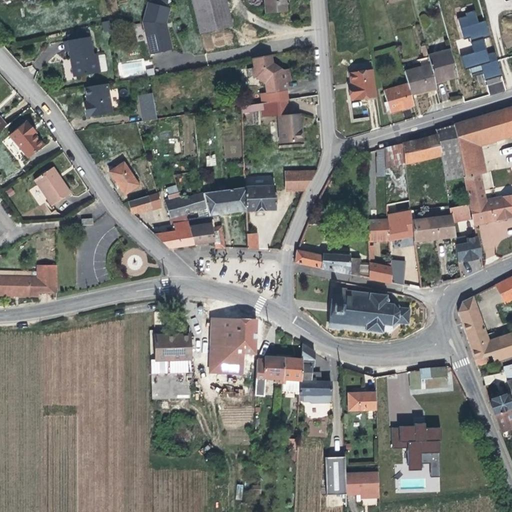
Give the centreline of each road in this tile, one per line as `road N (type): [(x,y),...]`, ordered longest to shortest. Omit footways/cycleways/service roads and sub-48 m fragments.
road 1 (residential): [(0,57),(119,213),(171,264)]
road 2 (tertiary): [(0,316),(193,287)]
road 3 (residential): [(330,152),(511,97)]
road 4 (tertiary): [(285,319),(338,348),(369,354),(415,348),(443,324)]
road 5 (tertiary): [(443,324),(511,480)]
road 6 (residential): [(450,300),(289,266)]
road 7 (residential): [(330,152),(317,0)]
